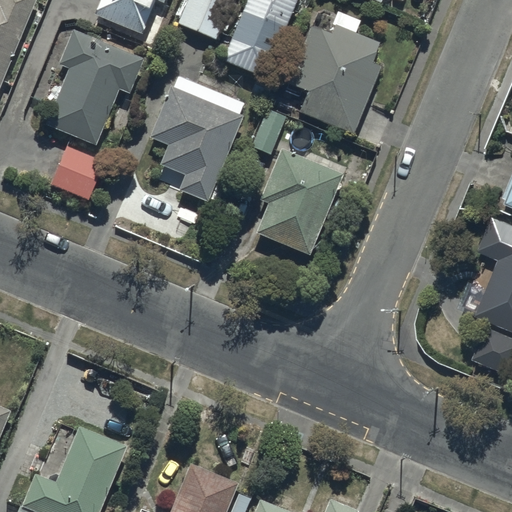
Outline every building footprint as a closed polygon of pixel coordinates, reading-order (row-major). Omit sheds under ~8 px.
[(0,0),(0,82),(34,0),(0,0)] [(98,0),(94,13),(140,35),(155,0),(163,4),(164,0),(98,0)] [(231,0),(186,0),(177,22),(216,38),(231,0)] [(293,0),(243,0),(221,59),(264,76),(293,0)] [(288,83),(306,90),(298,111),(353,132),(379,65),(371,61),(379,42),(333,25),(330,33),(310,25),(288,83)] [(67,69),(44,121),(95,145),(117,87),(125,92),(141,57),(72,30),(59,64),(67,69)] [(241,116),(171,87),(150,137),(167,145),(159,165),(183,175),(177,188),(205,200),(241,116)] [(285,116),(266,108),(250,145),(270,153),(285,116)] [(102,161),(65,145),(48,181),(86,197),(102,161)] [(280,149),(258,199),(269,202),(256,231),(309,253),(340,173),(280,149)] [(511,221),(496,216),(478,249),(501,258),(476,313),(511,327),(511,221)] [(511,334),(486,325),(474,358),(511,372),(511,334)] [(0,443),(11,415),(0,410),(0,443)] [(23,510),(26,511),(102,511),(128,450),(79,431),(56,486),(36,478),(23,510)] [(229,511),(239,488),(191,468),(173,511),(229,511)]
